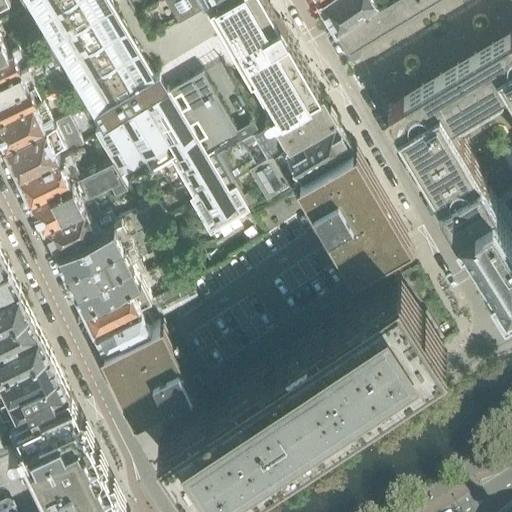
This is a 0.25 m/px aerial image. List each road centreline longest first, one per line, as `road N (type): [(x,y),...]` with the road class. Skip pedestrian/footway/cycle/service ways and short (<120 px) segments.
road 1 (residential): [(494,340),(301,0)]
road 2 (residential): [(0,178),(169,511)]
road 3 (residential): [(494,340),(229,511)]
